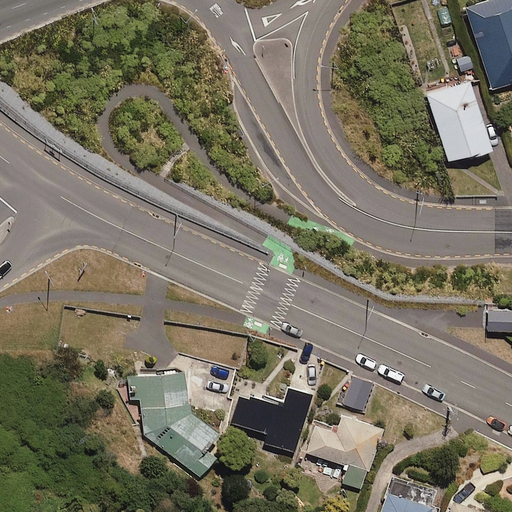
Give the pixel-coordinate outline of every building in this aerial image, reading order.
[(511,78),(511,0),(472,0),(461,4),(489,87),(511,78)] [(487,146),(464,77),(423,91),(445,159),(487,146)] [(511,304),(487,305),(488,327),(511,326),(511,304)] [(189,403),(183,363),(127,372),(131,397),(140,396),(146,434),(169,449),(171,452),(202,472),(214,453),(204,445),(217,425),(189,403)] [(374,376),(349,369),(341,400),(366,407),(374,376)] [(311,388),(287,382),(283,400),(239,388),(230,420),(266,430),(263,440),(295,449),(311,388)] [(383,423),(342,409),(336,425),(316,418),(306,448),(347,462),(340,480),(361,487),(383,423)] [(427,511),(432,499),(381,484),(372,511),(427,511)] [(501,511),(454,494),(447,511),(501,511)]
